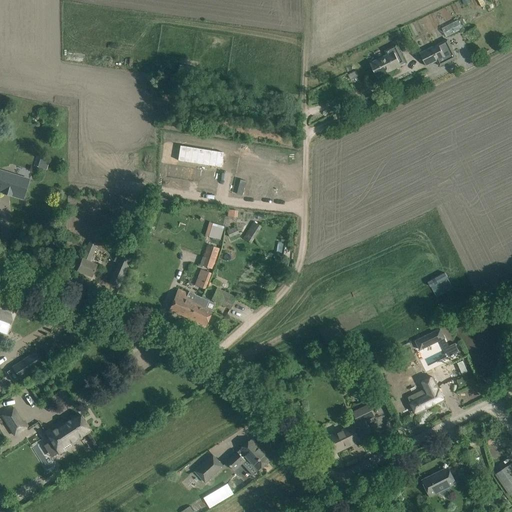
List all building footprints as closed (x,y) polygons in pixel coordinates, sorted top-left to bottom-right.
[(446,35),(464,29),(460,19),(443,25),(446,35)] [(448,39),(420,53),(426,66),(437,61),(440,66),(457,58),(448,39)] [(397,44),(385,50),(387,55),(370,63),(377,78),(401,66),(401,65),(406,62),(397,44)] [(184,64),(182,74),(195,76),(197,66),(184,64)] [(167,144),(163,168),(187,172),(189,162),(208,165),(210,150),(167,144)] [(242,195),(259,198),(261,187),(258,186),(259,177),(272,179),(275,160),(240,155),(239,165),(247,166),(245,175),(253,176),(252,185),(244,184),(242,195)] [(29,180),(0,170),(0,191),(3,193),(10,196),(10,195),(23,199),(29,180)] [(216,181),(201,179),(200,189),(214,191),(216,181)] [(162,197),(175,199),(175,192),(162,190),(162,197)] [(228,209),(227,216),(237,217),(238,210),(228,209)] [(250,227),(247,234),(243,239),(251,244),(261,227),(253,222),(250,227)] [(212,223),(208,236),(220,240),(224,226),(212,223)] [(236,226),(226,231),(229,237),(239,233),(236,226)] [(89,242),(81,262),(77,271),(92,277),(97,264),(91,262),(98,245),(89,242)] [(200,265),(213,270),(220,249),(207,244),(200,265)] [(117,263),(108,283),(119,288),(132,259),(125,256),(122,265),(117,263)] [(201,269),(194,285),(205,290),(211,273),(201,269)] [(169,310),(189,318),(196,304),(193,303),(196,296),(202,299),(202,298),(195,294),(194,298),(188,296),(189,293),(178,289),(169,310)] [(212,300),(230,309),(234,300),(216,291),(212,300)] [(0,295),(0,321),(10,325),(18,303),(0,295)] [(204,299),(202,298),(202,299),(196,296),(193,303),(196,304),(189,318),(206,326),(212,311),(205,308),(209,301),(204,299)] [(439,329),(416,341),(420,350),(443,338),(439,329)] [(411,349),(401,354),(405,363),(416,358),(412,350),(411,349)] [(35,352),(12,367),(20,379),(43,364),(35,352)] [(410,402),(411,405),(416,414),(444,400),(439,388),(438,389),(432,376),(419,382),(425,395),(410,402)] [(353,412),(355,414),(359,423),(329,437),(336,452),(359,441),(358,438),(360,436),(368,432),(369,429),(366,424),(367,424),(366,423),(365,424),(364,421),(374,416),(368,405),(353,412)] [(13,408),(1,415),(14,436),(26,428),(13,408)] [(71,418),(65,424),(63,420),(45,431),(48,437),(58,454),(68,448),(79,441),(78,439),(91,432),(80,413),(71,418)] [(483,436),(488,444),(500,438),(496,429),(483,436)] [(248,459),(251,462),(259,470),(271,459),(252,439),(227,462),(235,470),(245,461),(248,459)] [(461,455),(472,475),(483,468),(473,449),(461,455)] [(195,472),(205,483),(224,466),(213,455),(195,472)] [(511,463),(496,474),(511,497),(511,463)] [(423,480),(430,496),(456,483),(448,468),(423,480)] [(227,485),(210,495),(214,503),(232,492),(227,485)]
